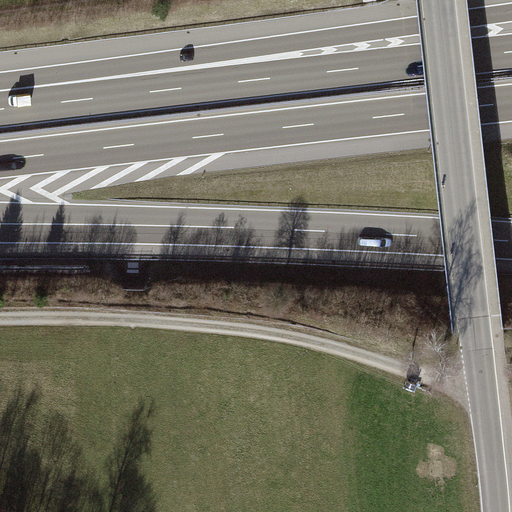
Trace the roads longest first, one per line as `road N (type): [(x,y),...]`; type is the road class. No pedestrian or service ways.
road 1 (motorway): [(511,13),(0,89)]
road 2 (motorway): [(511,51),(0,109)]
road 3 (motorway): [(0,160),(511,103)]
road 4 (motorway): [(0,225),(511,240)]
road 5 (unclassified): [(0,327),(104,320),(336,348),(489,403)]
road 6 (residential): [(479,335),(444,0)]
